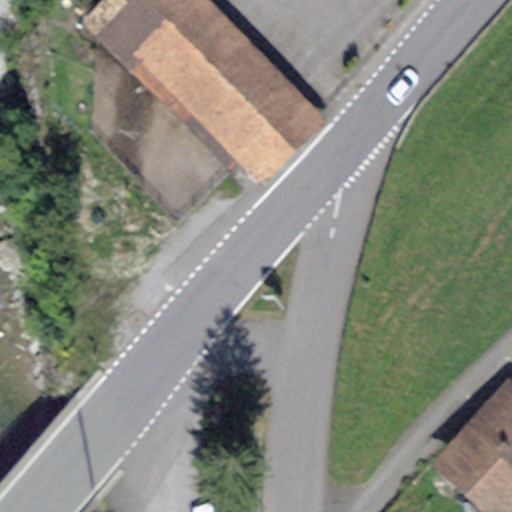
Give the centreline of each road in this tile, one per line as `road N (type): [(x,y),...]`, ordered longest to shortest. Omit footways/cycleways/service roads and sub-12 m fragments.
road 1 (tertiary): [(345,133),(144,394),(37,511)]
road 2 (unclassified): [(299,511),(345,133)]
road 3 (tertiary): [(458,0),(345,133)]
